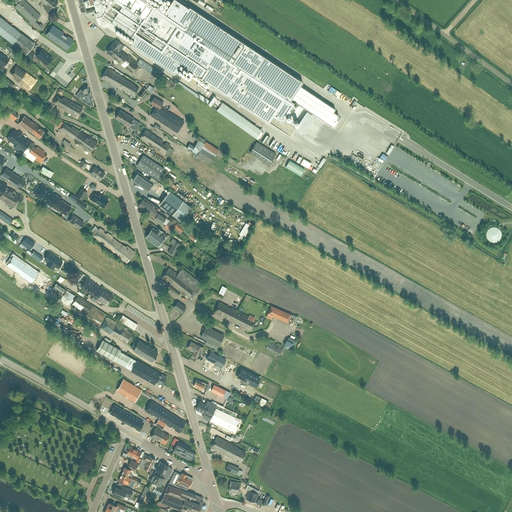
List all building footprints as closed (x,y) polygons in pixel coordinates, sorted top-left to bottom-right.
[(40,15),(24,0),(20,0),(14,6),(30,21),(29,22),(31,25),(32,24),(38,30),(43,26),(40,24),(39,25),(35,20),(40,15)] [(38,0),(45,6),(44,8),(50,13),(58,2),(54,0),(38,0)] [(134,37),(130,44),(174,73),(180,64),(268,123),(273,115),(282,121),(295,101),(331,125),(338,115),(333,111),(335,109),(299,85),(302,81),(189,6),(188,7),(177,0),(172,0),(164,12),(146,0),(111,0),(105,10),(102,8),(99,0),(78,0),(80,6),(80,7),(81,10),(82,11),(84,11),(84,12),(86,11),(86,12),(93,10),(93,13),(95,12),(96,17),(97,17),(98,23),(103,26),(107,25),(114,30),(117,26),(134,37)] [(13,44),(21,34),(0,16),(0,34),(13,45),(13,44)] [(65,49),(73,39),(68,36),(66,38),(62,35),(63,33),(57,28),(56,29),(52,25),(45,35),(58,44),(59,43),(61,45),(61,46),(65,49)] [(21,34),(13,44),(13,45),(25,55),(30,50),(32,48),(35,44),(22,33),(21,34)] [(121,44),(116,40),(112,44),(106,52),(111,56),(113,58),(121,64),(124,67),(125,67),(127,68),(127,69),(133,73),(138,67),(136,65),(137,64),(132,59),(131,57),(128,55),(128,56),(121,50),(124,46),(121,44)] [(47,65),(52,58),(47,54),(45,53),(41,49),(36,56),(47,65)] [(30,50),(25,55),(30,58),(34,53),(30,50)] [(0,63),(3,66),(9,59),(0,51),(0,63)] [(156,70),(139,58),(138,60),(138,61),(137,62),(141,65),(140,66),(153,75),(156,70)] [(81,64),(71,66),(75,83),(85,81),(81,64)] [(28,90),(36,80),(30,76),(28,75),(16,65),(10,73),(14,76),(14,77),(22,83),(22,85),(28,90)] [(109,69),(107,68),(101,78),(106,81),(107,80),(110,82),(109,83),(114,86),(115,86),(120,89),(122,88),(125,90),(124,91),(129,95),(130,93),(134,95),(138,87),(135,85),(123,78),(123,77),(115,73),(115,72),(109,69)] [(60,76),(56,82),(67,91),(70,86),(75,90),(76,88),(64,79),(64,80),(60,76)] [(79,91),(75,96),(84,103),(85,102),(89,106),(93,105),(91,100),(92,100),(89,90),(87,86),(83,87),(80,91),(79,91)] [(62,99),(56,95),(52,101),(56,104),(56,103),(58,104),(58,106),(71,114),(71,115),(76,118),(82,107),(63,97),(62,99)] [(213,96),(207,104),(210,107),(216,99),(213,96)] [(163,103),(154,97),(150,103),(156,107),(159,109),(160,107),(163,103)] [(17,110),(4,101),(0,106),(6,111),(5,113),(8,115),(7,115),(14,121),(18,115),(15,113),(17,110)] [(256,138),(262,130),(242,116),(222,102),(216,110),(236,124),(256,138)] [(183,122),(160,107),(159,109),(156,107),(151,116),(158,120),(158,118),(160,120),(159,121),(177,132),(183,122)] [(135,130),(140,123),(133,119),(134,118),(120,110),(115,118),(135,130)] [(38,138),(44,131),(36,125),(37,125),(24,115),(18,124),(30,133),(31,132),(38,138)] [(54,124),(57,119),(49,115),(46,120),(54,124)] [(73,139),(79,131),(72,126),(71,128),(63,122),(63,123),(60,121),(57,126),(59,128),(58,130),(62,133),(65,131),(67,133),(67,136),(73,139)] [(159,138),(145,129),(140,138),(162,154),(164,154),(165,153),(169,156),(173,150),(169,147),(170,145),(165,142),(164,144),(162,142),(162,140),(159,138)] [(18,133),(13,130),(7,139),(16,146),(17,145),(19,147),(17,150),(22,153),(31,142),(25,137),(23,138),(20,136),(22,134),(19,132),(18,133)] [(84,149),(89,152),(96,143),(79,131),(73,139),(77,142),(79,144),(82,147),(83,146),(85,148),(84,149)] [(218,150),(205,141),(205,140),(194,134),(192,138),(197,141),(194,147),(189,144),(186,148),(197,154),(210,163),(218,150)] [(34,144),(31,142),(22,153),(33,161),(35,159),(40,163),(46,156),(44,154),(44,151),(37,146),(36,148),(33,146),(34,144)] [(256,142),(249,153),(268,165),(275,154),(256,142)] [(160,181),(165,174),(161,171),(163,168),(143,155),(136,166),(160,181)] [(84,169),(87,164),(82,160),(78,165),(84,169)] [(305,169),(289,160),(285,167),(301,176),(305,169)] [(18,165),(31,174),(32,172),(19,164),(18,165)] [(39,172),(49,178),(53,173),(43,166),(39,172)] [(99,180),(104,173),(95,167),(90,173),(99,180)] [(6,168),(2,174),(8,178),(6,180),(16,186),(17,184),(21,187),(25,181),(12,172),(6,168)] [(149,180),(138,172),(132,180),(147,190),(148,188),(154,192),(160,183),(151,177),(149,180)] [(174,180),(169,176),(163,184),(175,194),(179,189),(172,183),(174,180)] [(35,195),(46,202),(53,192),(49,189),(48,191),(45,189),(46,188),(42,185),(41,186),(38,185),(33,192),(36,194),(35,195)] [(6,187),(0,195),(0,199),(3,202),(4,202),(12,207),(19,195),(15,193),(16,192),(10,188),(10,189),(6,187)] [(82,200),(87,192),(81,188),(76,196),(82,200)] [(180,221),(191,207),(169,190),(158,204),(180,221)] [(53,192),(46,202),(58,211),(58,210),(66,215),(71,207),(60,200),(62,198),(56,194),(55,196),(52,194),(53,192)] [(97,195),(93,193),(89,199),(93,201),(103,208),(109,200),(102,196),(102,195),(98,193),(97,195)] [(138,205),(138,206),(153,217),(154,216),(155,216),(154,218),(157,220),(157,221),(161,224),(165,218),(163,216),(165,214),(160,211),(159,212),(158,212),(160,209),(143,198),(142,198),(141,200),(141,201),(140,203),(139,202),(138,204),(138,205)] [(76,203),(83,208),(86,204),(78,199),(76,203)] [(0,218),(10,225),(13,219),(7,215),(0,210),(2,207),(0,205),(0,218)] [(79,228),(83,222),(80,220),(80,219),(73,215),(69,221),(79,228)] [(184,227),(177,222),(178,222),(171,217),(164,227),(171,232),(173,229),(171,228),(173,225),(174,226),(173,227),(181,232),(184,227)] [(204,223),(199,230),(203,232),(208,226),(204,223)] [(238,235),(245,239),(252,227),(245,223),(238,235)] [(92,235),(98,230),(94,226),(89,231),(92,235)] [(487,232),(486,233),(487,236),(487,238),(488,239),(489,240),(490,241),(492,242),(493,242),(495,242),(496,242),(497,241),(498,241),(499,240),(500,239),(501,238),(501,237),(502,235),(502,234),(502,232),(501,231),(500,230),(499,229),(499,228),(497,227),(496,227),(495,227),(493,227),(492,227),(491,227),(490,228),(489,228),(488,229),(487,231),(487,232)] [(99,228),(93,236),(103,244),(110,249),(117,254),(122,257),(120,258),(126,263),(127,260),(134,252),(126,246),(125,246),(118,242),(111,236),(107,233),(106,233),(106,234),(104,232),(104,231),(100,228),(99,228)] [(145,237),(157,246),(164,236),(166,234),(157,228),(156,230),(152,228),(145,237)] [(193,243),(197,240),(191,234),(188,237),(193,243)] [(21,243),(30,249),(34,243),(26,237),(21,243)] [(174,255),(180,245),(175,242),(173,245),(172,244),(168,251),(174,255)] [(37,259),(40,255),(34,251),(32,253),(31,255),(37,259)] [(58,268),(62,262),(58,259),(48,253),(44,259),(48,261),(46,264),(53,268),(55,266),(58,268)] [(25,264),(13,256),(7,265),(19,273),(25,264)] [(38,273),(25,264),(19,273),(31,282),(38,273)] [(169,267),(161,277),(167,281),(168,280),(170,282),(169,284),(167,287),(172,291),(182,279),(179,276),(180,276),(169,267)] [(78,273),(75,278),(72,277),(69,283),(74,286),(80,275),(78,273)] [(99,287),(86,277),(81,284),(84,287),(82,289),(92,296),(96,299),(96,298),(99,300),(99,301),(106,305),(112,295),(99,287)] [(182,279),(172,291),(177,295),(180,292),(182,291),(184,293),(183,294),(189,299),(197,289),(188,281),(187,282),(182,279)] [(61,296),(65,290),(55,283),(51,289),(61,296)] [(66,291),(63,296),(67,299),(65,303),(68,305),(74,295),(66,291)] [(84,301),(86,297),(76,291),(74,294),(84,301)] [(72,304),(86,314),(91,305),(77,297),(72,304)] [(181,313),(185,307),(177,301),(173,307),(181,313)] [(229,306),(219,301),(213,312),(222,317),(223,315),(226,317),(225,318),(232,321),(237,310),(231,307),(230,308),(228,307),(229,306)] [(271,306),(268,313),(287,322),(290,314),(271,306)] [(237,310),(232,321),(241,326),(241,327),(247,330),(249,327),(251,328),(256,319),(254,319),(255,317),(249,314),(249,316),(237,310)] [(126,343),(132,333),(127,330),(127,329),(107,317),(101,327),(101,328),(126,343)] [(216,350),(218,346),(223,335),(206,326),(200,337),(206,340),(204,344),(216,350)] [(114,360),(120,350),(108,343),(104,340),(103,340),(96,350),(114,360)] [(156,359),(152,357),(156,350),(136,340),(131,351),(154,362),(156,359)] [(197,345),(191,341),(187,348),(193,352),(192,354),(197,357),(203,347),(198,344),(197,345)] [(308,341),(303,351),(316,358),(320,359),(319,360),(325,363),(327,357),(329,353),(325,351),(326,351),(322,349),(321,350),(318,348),(319,347),(308,341)] [(283,349),(268,342),(266,348),(281,354),(283,349)] [(131,370),(136,361),(119,351),(114,360),(131,370)] [(210,351),(202,367),(210,371),(219,355),(210,351)] [(225,358),(219,355),(215,363),(221,366),(225,358)] [(137,360),(136,361),(131,370),(131,371),(154,384),(156,381),(162,385),(166,377),(137,360)] [(241,369),(237,377),(245,382),(247,384),(248,383),(254,387),(259,378),(241,369)] [(124,379),(121,383),(118,389),(129,396),(136,400),(142,390),(124,379)] [(201,382),(196,380),(193,386),(201,390),(203,387),(206,389),(208,385),(201,381),(201,382)] [(215,395),(218,387),(213,385),(210,392),(215,395)] [(239,386),(236,393),(248,399),(251,393),(239,386)] [(102,402),(113,408),(116,403),(105,398),(102,402)] [(170,413),(151,401),(145,410),(164,422),(170,413)] [(234,431),(239,420),(232,417),(234,414),(223,408),(218,406),(207,401),(206,404),(199,401),(195,409),(204,413),(202,416),(205,418),(207,417),(207,419),(234,431)] [(124,411),(117,406),(112,414),(120,419),(124,412),(124,411)] [(126,413),(124,412),(120,419),(126,422),(131,415),(127,412),(126,413)] [(175,430),(180,433),(186,423),(170,413),(164,422),(172,428),(173,426),(176,428),(175,430)] [(131,415),(126,423),(132,426),(137,420),(134,418),(135,417),(131,415)] [(137,420),(132,426),(140,431),(145,423),(137,419),(137,420)] [(164,444),(169,435),(164,433),(164,432),(155,427),(150,437),(157,440),(159,439),(161,440),(160,442),(164,444)] [(225,454),(230,444),(217,436),(211,447),(217,450),(218,449),(221,450),(220,452),(225,454)] [(190,460),(195,450),(178,442),(173,451),(190,460)] [(245,452),(237,448),(238,448),(230,444),(225,454),(234,459),(235,458),(238,459),(237,461),(240,462),(245,452)] [(137,457),(140,451),(133,448),(133,449),(130,447),(127,452),(137,457)] [(138,465),(136,468),(139,469),(140,466),(143,467),(144,464),(146,465),(144,468),(149,470),(155,459),(150,456),(150,457),(145,454),(144,454),(138,465)] [(133,480),(134,478),(131,476),(132,474),(131,474),(131,472),(130,472),(131,469),(134,471),(138,463),(131,460),(127,467),(124,466),(121,474),(131,478),(130,479),(133,480)] [(162,482),(170,468),(168,467),(168,466),(160,462),(154,473),(153,473),(149,480),(152,482),(148,489),(159,495),(163,487),(160,486),(162,482)] [(228,463),(225,470),(236,474),(238,468),(228,463)] [(169,482),(178,487),(179,485),(182,486),(183,484),(188,487),(192,480),(186,477),(187,475),(182,473),(181,474),(174,471),(169,482)] [(129,480),(130,479),(131,478),(121,474),(118,480),(122,482),(127,484),(129,480)] [(239,493),(240,482),(230,481),(229,491),(239,493)] [(186,491),(178,487),(169,482),(159,501),(180,509),(181,507),(188,510),(188,509),(190,510),(189,511),(190,511),(197,511),(201,505),(200,502),(194,500),(196,495),(186,491)] [(132,490),(122,486),(120,489),(115,487),(112,494),(123,498),(124,494),(130,497),(132,490)] [(249,490),(245,498),(255,502),(258,494),(259,491),(250,486),(249,490)] [(109,502),(106,509),(113,511),(115,511),(118,507),(124,510),(126,506),(119,503),(117,507),(116,506),(109,502)]
